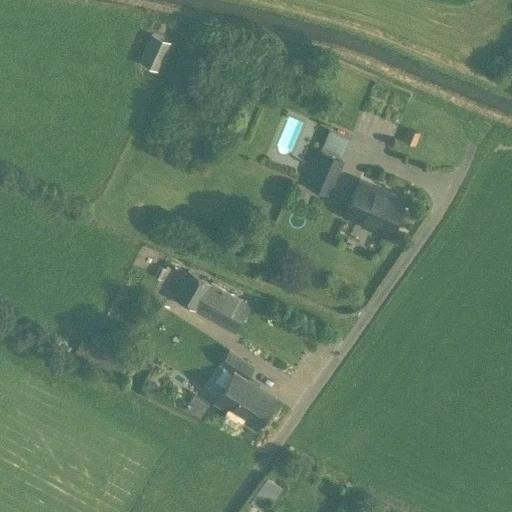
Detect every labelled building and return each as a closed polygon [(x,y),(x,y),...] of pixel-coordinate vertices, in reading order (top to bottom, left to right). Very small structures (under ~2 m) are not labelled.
[(150,32),(137,60),(156,69),(169,41),(150,32)] [(318,149),(304,185),(328,194),(342,159),(340,158),(319,150),(318,149)] [(359,179),(344,215),(388,234),(403,198),(359,179)] [(346,245),(365,250),(371,226),(353,221),(346,245)] [(157,265),(152,276),(160,280),(165,269),(157,265)] [(187,269),(171,296),(194,309),(202,297),(215,305),(224,290),(211,282),(210,283),(187,269)] [(239,299),(230,314),(242,321),(251,306),(239,299)] [(218,364),(232,373),(213,401),(254,428),(275,397),(245,378),(254,364),(228,347),(218,364)] [(180,405),(197,415),(204,403),(188,393),(180,405)] [(259,510),(277,485),(262,475),(245,499),(259,510)]
